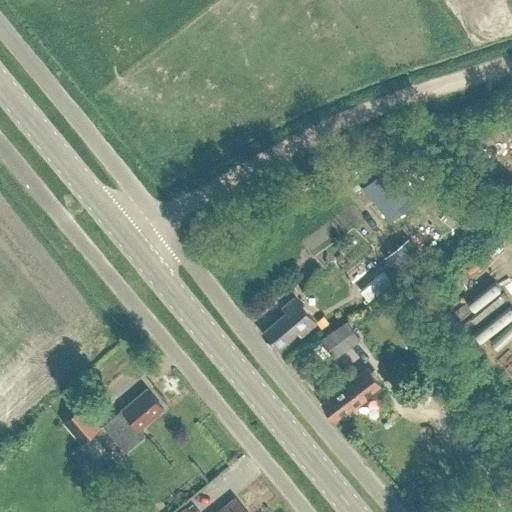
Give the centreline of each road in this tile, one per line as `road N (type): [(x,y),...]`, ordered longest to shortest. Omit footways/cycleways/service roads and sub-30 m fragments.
road 1 (unclassified): [(305,511),(0,145)]
road 2 (unclassified): [(159,221),(313,135),(511,62)]
road 3 (unclassified): [(396,511),(159,221)]
road 4 (secondary): [(354,511),(131,243)]
road 5 (unclassified): [(159,221),(0,25)]
road 6 (secondary): [(131,243),(0,83)]
